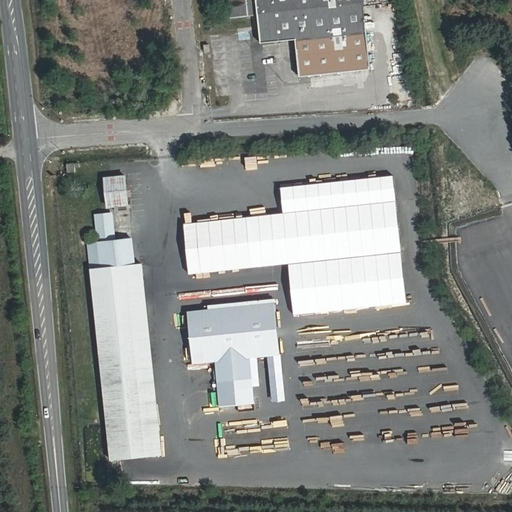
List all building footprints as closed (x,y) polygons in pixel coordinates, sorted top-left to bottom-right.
[(226,0),(229,19),(258,15),(256,0),(226,0)] [(256,0),(258,15),(261,44),(297,39),(300,77),(371,70),(363,0),(256,0)] [(400,61),(391,63),(394,75),(403,73),(400,61)] [(484,75),(493,65),(489,61),(479,72),(484,75)] [(105,176),(106,206),(125,206),(124,175),(105,176)] [(185,223),(190,275),(288,264),(294,314),(407,303),(394,175),(282,187),(285,213),(185,223)] [(106,215),(109,245),(128,244),(125,214),(106,215)] [(99,246),(103,285),(137,282),(136,269),(146,269),(143,243),(128,244),(109,245),(99,246)] [(103,285),(118,464),(162,460),(146,269),(136,269),(137,282),(103,285)] [(276,304),(189,311),(191,329),(192,343),(193,362),(215,360),(217,381),(219,406),(254,403),(250,357),(280,355),(276,304)] [(189,311),(174,312),(176,330),(191,329),(189,311)] [(192,343),(177,344),(179,363),(193,362),(192,343)] [(273,387),(271,387),(271,401),(286,400),(284,355),(272,356),(273,387)] [(203,370),(205,385),(217,383),(215,369),(203,370)] [(302,383),(314,382),(313,375),(301,376),(302,383)] [(510,453),(505,456),(511,466),(511,429),(505,418),(494,424),(502,437),(501,438),(510,453)] [(325,447),(338,447),(338,438),(325,437),(325,447)] [(309,441),(309,449),(322,449),(322,442),(309,441)] [(288,477),(299,483),(301,477),(291,472),(288,477)] [(462,473),(461,481),(477,483),(478,474),(462,473)]
